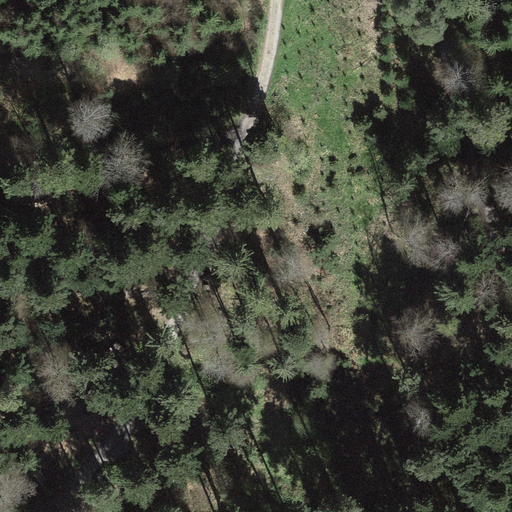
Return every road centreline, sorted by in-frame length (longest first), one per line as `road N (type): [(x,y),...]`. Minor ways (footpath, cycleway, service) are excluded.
road 1 (track): [(277,0),(271,59),(236,184),(157,373),(117,430),(40,511)]
road 2 (track): [(442,0),(473,164),(511,280)]
